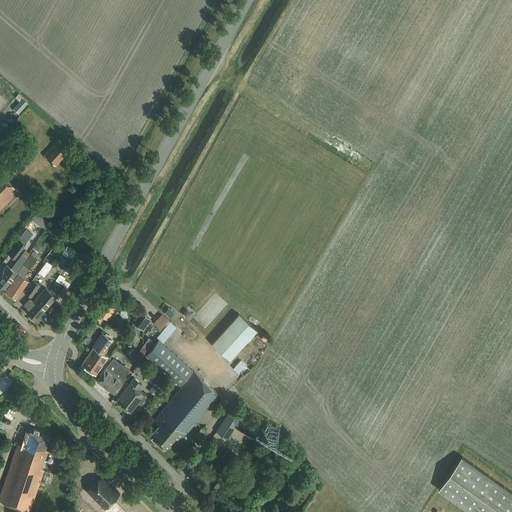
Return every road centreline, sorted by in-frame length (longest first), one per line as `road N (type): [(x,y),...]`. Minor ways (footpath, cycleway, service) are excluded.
road 1 (tertiary): [(52,364),(247,0)]
road 2 (tertiary): [(162,506),(68,409),(52,364)]
road 3 (residential): [(80,381),(184,484)]
